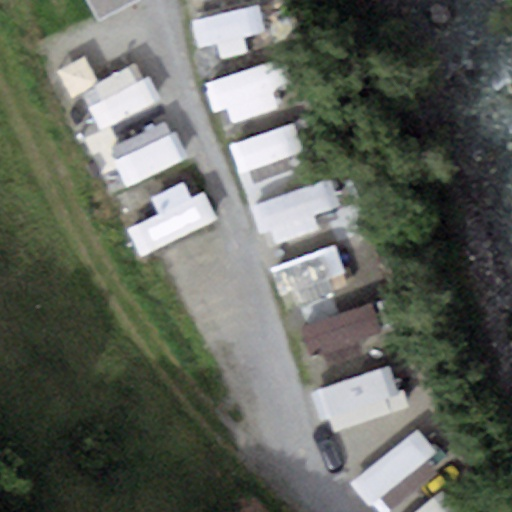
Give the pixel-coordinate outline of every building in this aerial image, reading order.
[(136,0),(89,0),(99,19),(134,1),(136,0)] [(266,2),(195,18),(203,51),(274,35),(266,2)] [(280,61),(210,82),(219,114),(289,93),(280,61)] [(146,71),(81,104),(97,134),(162,101),(146,71)] [(295,124),(225,145),(235,177),(305,156),(295,124)] [(176,126),(111,159),(127,190),(192,156),(176,126)] [(321,183),(251,204),(261,236),(331,215),(321,183)] [(196,194),(131,227),(147,258),(212,224),(196,194)] [(343,244),(273,265),(283,298),(353,277),(343,244)] [(376,305),(306,326),(316,359),(386,338),(376,305)] [(388,365),(319,389),(329,419),(398,395),(388,365)] [(416,431),(360,477),(381,503),(438,457),(416,431)] [(462,511),(442,488),(412,511),(462,511)]
